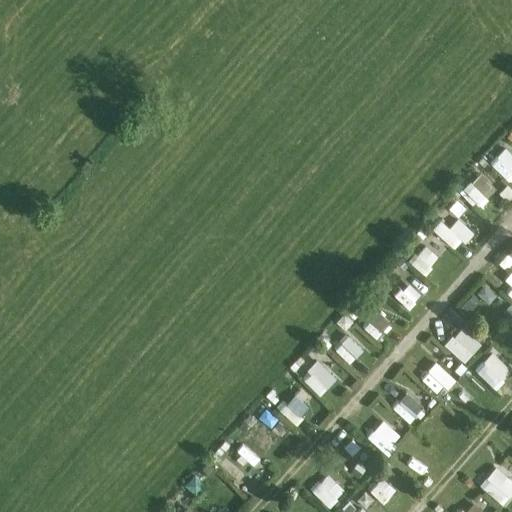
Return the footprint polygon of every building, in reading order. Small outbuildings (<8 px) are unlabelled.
[(488,161),(507,180),(511,175),(511,152),(505,145),(488,161)] [(460,184),(473,205),(495,191),(482,171),(460,184)] [(511,187),(507,182),(498,191),(507,201),(511,195),(511,187)] [(410,259),(423,272),(438,256),(424,244),(410,259)] [(480,283),(474,300),(492,305),(497,289),(480,283)] [(372,310),(363,329),(378,336),(387,317),(372,310)] [(468,360),(478,341),(460,330),(456,337),(448,333),(441,346),(468,360)] [(346,334),(334,347),(349,362),(361,349),(346,334)] [(495,388),(511,372),(492,351),(475,367),(495,388)] [(318,394),(336,377),(318,359),(300,375),(318,394)] [(422,372),(440,390),(453,377),(435,359),(422,372)] [(406,421),(422,407),(406,390),(391,404),(406,421)] [(296,422),(308,404),(290,392),(277,410),(296,422)] [(383,450),(399,435),(383,418),(366,434),(383,450)] [(244,439),(264,455),(279,438),(259,421),(244,439)] [(478,482),(500,504),(511,492),(511,480),(496,464),(478,482)] [(328,506),(346,489),(329,471),(311,487),(328,506)] [(457,511),(481,511),(476,501),(457,511)]
